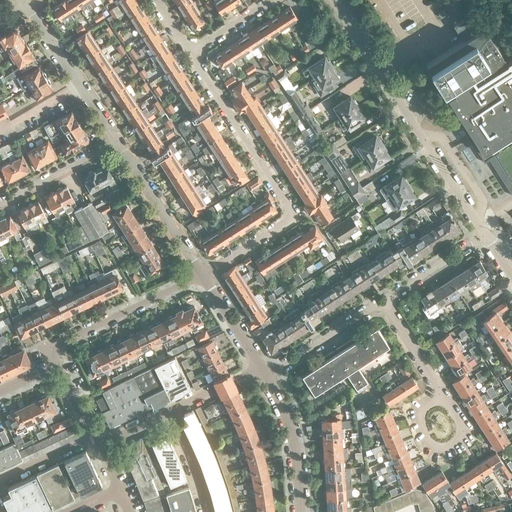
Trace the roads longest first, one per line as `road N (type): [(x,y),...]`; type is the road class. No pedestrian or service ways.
road 1 (residential): [(200,274),(290,213),(189,52)]
road 2 (residential): [(487,237),(334,0)]
road 3 (residential): [(200,274),(50,348),(55,364)]
road 4 (residential): [(117,143),(23,3)]
road 5 (residential): [(200,274),(117,143)]
road 6 (residential): [(299,511),(294,440),(264,375)]
road 7 (residential): [(264,375),(383,303)]
road 8 (residential): [(117,143),(0,203)]
road 9 (residential): [(383,303),(487,237)]
